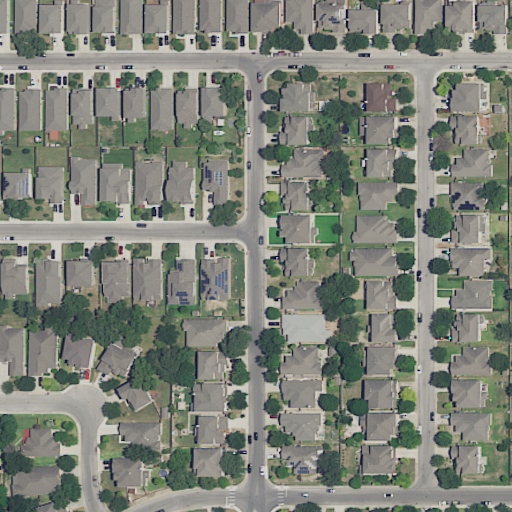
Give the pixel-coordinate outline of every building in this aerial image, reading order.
[(10,0),(0,0),(0,33),(10,34),(10,0)] [(37,0),(16,0),(15,34),(37,34),(37,0)] [(95,0),(96,32),(116,32),(116,0),(95,0)] [(121,0),(122,34),(143,34),(142,0),(121,0)] [(173,0),(175,34),(196,34),(195,0),(173,0)] [(200,0),(200,32),(222,32),(221,0),(200,0)] [(248,33),(248,0),(227,0),(227,33),(248,33)] [(314,0),(286,0),(286,24),(294,25),(294,32),(313,32),(314,0)] [(346,0),(326,0),(327,4),(318,4),(317,30),(346,31),(346,0)] [(443,22),(442,0),(414,0),(416,32),(435,32),(434,22),(443,22)] [(282,31),(282,3),(253,3),(253,31),(282,31)] [(475,3),(447,3),(447,31),(475,31),(475,3)] [(64,5),(42,4),(41,33),(63,33),(64,5)] [(70,34),(89,34),(90,4),(70,4),(70,34)] [(169,4),(147,5),(148,33),(170,33),(169,4)] [(410,4),(383,5),(383,31),(411,31),(410,4)] [(507,33),(508,6),(480,5),(479,32),(507,33)] [(378,9),(351,10),(351,33),(379,33),(378,9)] [(393,84),(368,83),(368,111),(397,111),(397,97),(392,97),(393,84)] [(482,111),(482,83),(454,84),(454,112),(482,111)] [(283,112),(311,112),(311,103),(315,103),(315,91),(306,92),(306,85),(283,85),(283,112)] [(16,88),(0,87),(0,132),(15,133),(16,88)] [(204,121),(213,121),(213,116),(226,117),(227,88),(205,87),(204,121)] [(99,117),(112,117),(112,121),(121,121),(121,88),(99,88),(99,117)] [(152,88),(151,130),(172,130),(173,89),(152,88)] [(68,130),(68,89),(46,89),(47,131),(68,130)] [(93,89),(73,90),(74,127),(94,126),(93,89)] [(146,89),(127,89),(126,118),(146,118),(146,89)] [(42,90),(20,90),(20,131),(41,131),(42,90)] [(199,93),(179,93),(179,125),(199,126),(199,93)] [(310,116),(283,117),(284,138),(290,138),(291,145),(310,144),(310,116)] [(396,116),(360,116),(360,135),(367,135),(367,145),(396,144),(396,116)] [(480,144),(479,116),(452,116),(453,144),(480,144)] [(322,177),(323,150),(295,149),(295,159),(284,159),(284,177),(322,177)] [(393,177),(393,164),(397,163),(397,149),(369,149),(370,178),(393,177)] [(491,177),(491,149),(464,150),(464,158),(454,158),(454,177),(491,177)] [(96,159),(72,159),(72,194),(83,193),(83,205),(97,205),(96,159)] [(229,161),(205,160),(204,191),(215,191),(215,205),(229,205),(229,161)] [(195,167),(187,167),(187,161),(171,161),(171,203),(195,203),(195,167)] [(103,202),(131,203),(131,168),(123,168),(123,164),(103,163),(103,202)] [(39,199),(51,199),(51,204),(64,204),(64,167),(39,166),(39,199)] [(32,198),(32,173),(6,172),(5,198),(32,198)] [(310,210),(310,183),(282,182),(281,195),(286,196),(285,210),(310,210)] [(397,182),(360,183),(360,210),(386,210),(386,201),(397,201),(397,182)] [(484,182),(452,183),(452,210),(484,210),(484,182)] [(313,216),(284,215),(283,235),(289,235),(289,243),(312,243),(313,216)] [(396,243),(396,223),(387,223),(387,216),(356,215),(355,243),(396,243)] [(481,215),(454,216),(455,244),(481,243),(481,215)] [(310,248),(284,248),(283,276),(314,276),(314,259),(310,259),(310,248)] [(484,260),(491,260),(491,248),(452,248),(452,268),(460,268),(460,276),(485,276),(484,260)] [(396,249),(351,249),(351,261),(354,261),(354,276),(397,276),(396,249)] [(29,296),(29,267),(18,267),(18,259),(4,258),(4,295),(29,296)] [(162,300),(163,261),(144,261),(144,259),(134,259),(134,300),(162,300)] [(231,259),(203,259),(203,300),(230,300),(231,259)] [(37,261),(38,304),(62,304),(61,260),(37,261)] [(170,305),(197,304),(196,260),(177,261),(178,272),(169,272),(170,305)] [(94,287),(95,262),(70,261),(69,286),(94,287)] [(130,262),(105,262),(106,303),(124,303),(124,296),(131,296),(130,262)] [(397,309),(396,288),(385,288),(384,280),(368,281),(369,310),(397,309)] [(321,281),(297,282),(297,289),(285,290),(285,309),(322,309),(321,281)] [(493,281),(464,281),(464,290),(454,289),(454,309),(492,309),(493,281)] [(374,342),(397,342),(397,327),(392,327),(391,314),(373,314),(374,342)] [(481,314),(457,314),(457,329),(453,328),(452,342),(481,342),(481,314)] [(326,315),(285,315),(285,342),(331,342),(331,329),(326,329),(326,315)] [(227,319),(186,320),(186,346),(218,346),(218,339),(227,339),(227,319)] [(58,369),(57,326),(45,326),(45,330),(29,330),(30,375),(51,375),(51,369),(58,369)] [(24,376),(25,328),(0,327),(0,342),(0,362),(11,362),(11,376),(24,376)] [(71,360),(70,365),(92,368),(96,339),(68,336),(65,359),(71,360)] [(125,378),(138,357),(127,351),(131,344),(118,336),(98,369),(110,376),(113,371),(125,378)] [(491,375),(490,346),(463,347),(464,355),(453,355),(454,375),(491,375)] [(320,375),(320,347),(293,347),(293,355),(284,355),(284,375),(320,375)] [(392,375),(392,369),(398,369),(398,347),(369,347),(369,355),(365,355),(365,375),(392,375)] [(200,352),(200,379),(227,379),(227,351),(200,352)] [(135,412),(155,401),(141,377),(121,388),(135,412)] [(459,408),(482,408),(482,379),(453,380),(453,400),(459,400),(459,408)] [(283,381),(284,400),(292,400),(292,408),(316,407),(316,392),(323,391),(323,380),(283,381)] [(368,408),(397,408),(397,380),(367,380),(368,408)] [(204,393),(193,393),(193,412),(227,411),(227,383),(204,384),(204,393)] [(397,441),(396,412),(363,413),(363,441),(397,441)] [(320,440),(319,413),(283,414),(284,433),(295,433),(295,441),(320,440)] [(490,413),(453,413),(453,432),(464,432),(463,439),(490,439),(490,413)] [(197,427),(197,444),(224,444),(225,430),(228,430),(229,416),(202,416),(202,427),(197,427)] [(123,446),(161,445),(161,422),(123,423),(123,446)] [(53,428),(30,428),(30,445),(21,445),(21,456),(61,457),(61,436),(53,436),(53,428)] [(396,445),(362,446),(363,474),(396,473),(396,445)] [(295,473),(321,474),(322,447),(285,446),(284,466),(295,466),(295,473)] [(481,446),(455,446),(455,474),(481,474),(481,446)] [(225,449),(196,448),(196,476),(224,477),(225,449)] [(145,486),(145,458),(115,459),(116,480),(121,480),(121,487),(145,486)] [(56,495),(56,485),(61,485),(61,466),(18,468),(19,484),(12,485),(12,496),(56,495)] [(65,511),(65,507),(58,509),(56,502),(39,507),(39,511),(65,511)]
